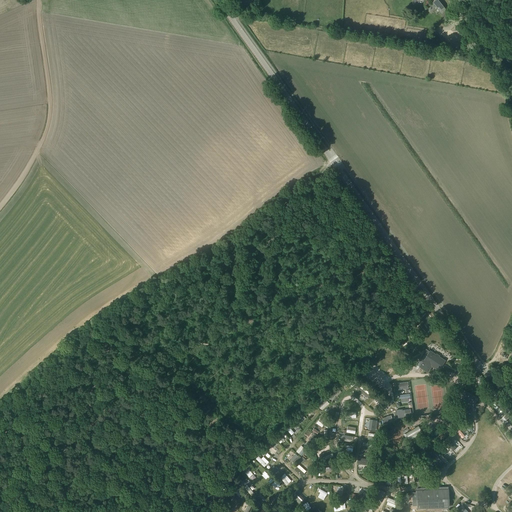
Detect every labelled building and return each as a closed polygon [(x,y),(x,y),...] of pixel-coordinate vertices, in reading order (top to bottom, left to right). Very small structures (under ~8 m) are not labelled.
[(438,0),(436,0),(433,3),(445,17),(450,14),(438,0)] [(450,15),(446,18),(446,19),(451,24),(451,25),(456,22),(450,15)] [(457,28),(463,36),(466,34),(460,25),(457,28)] [(420,359),(417,365),(419,366),(419,367),(428,372),(431,366),(438,371),(445,360),(439,356),(440,355),(436,353),(436,354),(430,350),(422,361),(420,359)] [(352,387),(354,385),(349,379),(346,381),(352,387)] [(482,389),(485,386),(478,379),(475,382),(482,389)] [(339,385),(335,381),(328,389),(331,392),(339,385)] [(362,386),(360,388),(364,392),(363,393),(364,394),(365,393),(366,394),(368,392),(370,390),(367,387),(365,389),(362,386)] [(495,396),(497,394),(492,387),(489,389),(495,396)] [(489,389),(485,392),(492,400),(496,397),(489,389)] [(458,390),(452,402),(457,405),(460,400),(471,407),(476,398),(462,390),(461,392),(458,390)] [(319,408),(325,402),(321,397),(315,403),(319,408)] [(382,404),(378,400),(374,403),(379,408),(382,404)] [(503,411),(506,409),(498,400),(495,403),(503,411)] [(310,405),(304,411),(308,415),(314,409),(310,405)] [(302,414),(296,420),(298,422),(305,416),(302,414)] [(320,416),(317,420),(320,422),(321,422),(327,427),(330,423),(320,416)] [(463,420),(460,422),(468,430),(470,428),(465,422),(467,421),(465,420),(464,421),(463,420)] [(294,432),(292,430),(291,431),(289,429),(290,428),(286,424),(284,426),(291,435),(294,432)] [(439,425),(432,433),(435,435),(437,436),(442,430),(440,429),(441,427),(439,425)] [(456,426),(453,429),(461,438),(464,435),(459,429),(460,429),(459,427),(458,428),(456,426)] [(282,432),(276,438),(280,443),(284,439),(282,437),(284,434),(282,432)] [(371,433),(368,437),(374,442),(376,439),(375,439),(377,437),(371,433)] [(310,435),(305,441),(309,445),(314,439),(310,435)] [(398,448),(398,445),(401,445),(400,435),(391,436),(393,449),(398,448)] [(421,439),(418,442),(426,450),(428,447),(421,439)] [(449,440),(446,442),(452,450),(455,448),(451,443),(452,442),(451,440),(450,441),(449,440)] [(440,443),(436,446),(443,455),(447,452),(440,443)] [(302,446),(296,452),(301,456),(308,448),(305,445),(303,448),(302,446)] [(275,457),(278,454),(273,449),(270,451),(275,457)] [(430,450),(428,452),(435,460),(437,458),(433,453),(435,452),(433,450),(431,451),(430,450)] [(295,454),(289,459),(293,463),(300,457),(298,455),(296,456),(295,454)] [(268,462),(263,457),(261,459),(258,456),(256,459),(264,467),(268,462)] [(422,460),(420,462),(427,472),(430,470),(425,464),(426,463),(424,460),(423,461),(422,460)] [(293,466),(292,468),(293,469),(292,469),(297,472),(296,473),(297,474),(298,473),(301,476),(303,473),(305,471),(297,464),(295,466),(294,467),(293,466)] [(368,465),(363,471),(365,473),(368,470),(370,472),(373,468),(368,465)] [(376,469),(370,476),(373,478),(375,475),(377,476),(380,473),(378,471),(376,469)] [(252,470),(247,473),(251,478),(255,475),(252,470)] [(382,472),(378,481),(381,482),(382,479),(385,480),(386,476),(384,475),(384,474),(382,472)] [(283,476),(281,478),(287,485),(291,481),(285,474),(283,476)] [(274,485),(279,489),(283,485),(278,481),(274,485)] [(339,485),(337,497),(340,497),(343,498),(346,487),(339,485)] [(417,493),(413,493),(413,505),(417,505),(418,508),(449,507),(448,489),(417,490),(417,493)] [(357,493),(356,497),(366,500),(367,496),(362,495),(363,493),(359,492),(358,493),(357,493)] [(291,500),(289,507),(295,509),(298,503),(291,500)] [(365,504),(363,507),(370,511),(372,508),(369,507),(370,505),(366,502),(365,504)] [(197,503),(189,508),(191,510),(192,511),(194,511),(200,509),(199,508),(197,506),(198,505),(197,503)]
